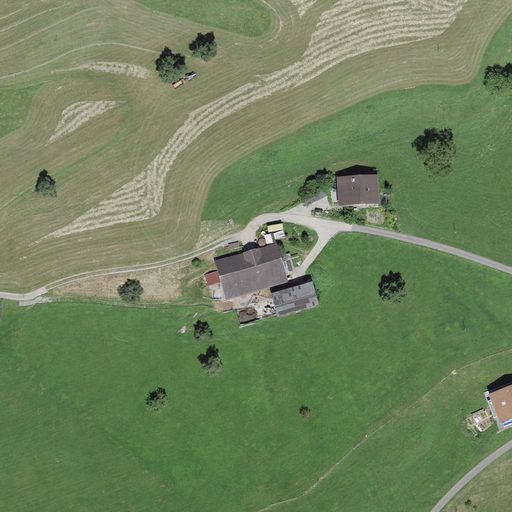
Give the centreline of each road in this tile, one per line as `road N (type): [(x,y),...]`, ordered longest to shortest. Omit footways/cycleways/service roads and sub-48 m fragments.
road 1 (track): [(262,219),(189,255),(94,272),(34,294),(0,292)]
road 2 (track): [(34,294),(230,304)]
road 3 (track): [(0,213),(111,146)]
